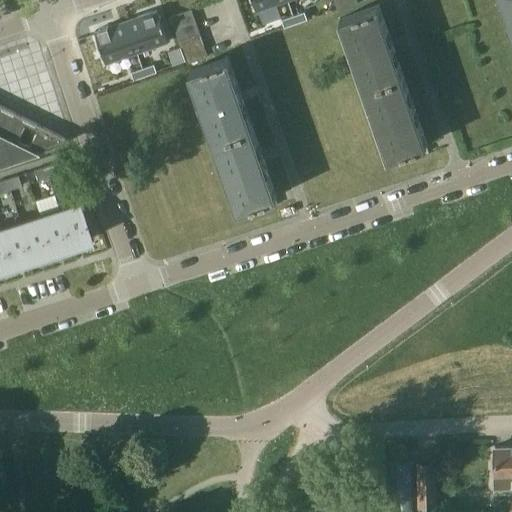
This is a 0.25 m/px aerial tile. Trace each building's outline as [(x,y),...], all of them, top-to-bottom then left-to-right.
[(287,0),(252,0),(256,11),(288,0),(287,0)] [(334,0),(337,9),(358,2),(357,0),(334,0)] [(511,0),(501,0),(511,31),(511,0)] [(379,4),(375,6),(340,18),(387,156),(399,152),(402,158),(428,151),(426,143),(379,4)] [(196,20),(192,8),(172,15),(176,27),(196,20)] [(157,10),(126,21),(137,52),(168,41),(157,10)] [(305,12),(293,16),(296,23),(307,20),(305,12)] [(293,16),(282,20),(284,27),(296,23),(293,16)] [(178,36),(179,39),(200,32),(196,20),(176,27),(178,36)] [(126,21),(95,31),(106,63),(137,52),(126,21)] [(204,43),(200,32),(179,39),(183,50),(204,43)] [(208,55),(204,43),(183,50),(188,62),(208,55)] [(276,195),(229,57),(190,70),(237,209),(249,205),(251,211),(278,204),(275,196),(276,195)] [(154,64),(142,68),(145,76),(157,72),(154,64)] [(142,68),(131,72),(134,80),(145,76),(142,68)] [(0,104),(0,163),(71,140),(0,104)] [(56,163),(45,166),(49,177),(60,173),(56,163)] [(45,166),(34,170),(37,181),(49,177),(45,166)] [(18,175),(6,179),(10,190),(21,186),(18,175)] [(6,179),(0,180),(0,192),(10,190),(6,179)] [(91,239),(78,200),(77,200),(78,201),(58,208),(71,246),(91,239)] [(71,246),(58,208),(39,214),(51,252),(71,246)] [(51,252),(39,214),(20,220),(32,258),(51,252)] [(32,258),(20,220),(0,226),(13,265),(32,258)] [(0,268),(13,265),(0,226),(0,268)] [(497,473),(493,473),(493,490),(511,489),(511,445),(496,446),(497,473)] [(436,462),(416,462),(418,508),(437,508),(436,462)] [(414,465),(394,466),(395,511),(416,510),(414,465)]
